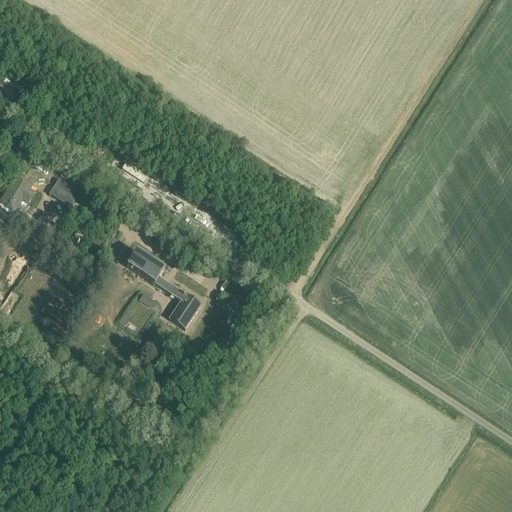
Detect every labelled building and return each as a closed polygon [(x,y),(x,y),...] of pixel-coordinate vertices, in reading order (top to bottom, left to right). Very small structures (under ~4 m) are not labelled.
[(17,176),(0,202),(0,203),(15,214),(23,202),(28,205),(36,193),(31,190),(33,186),(17,176)] [(49,196),(71,210),(81,195),(59,181),(49,196)] [(177,251),(191,260),(195,255),(180,246),(177,251)] [(169,321),(185,332),(196,315),(202,307),(185,296),(185,297),(184,296),(184,297),(159,280),(164,272),(137,253),(127,269),(154,287),(155,286),(180,304),(169,321)] [(155,303),(143,295),(139,302),(150,309),(155,303)]
